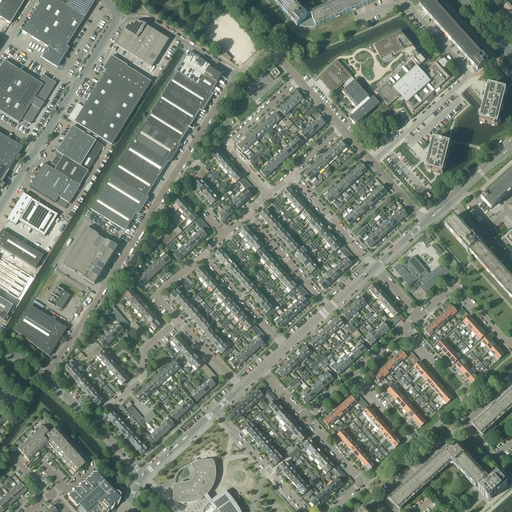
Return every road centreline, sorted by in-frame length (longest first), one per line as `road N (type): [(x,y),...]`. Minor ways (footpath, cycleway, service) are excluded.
road 1 (unclassified): [(45,374),(234,74)]
road 2 (residential): [(372,162),(467,74),(403,4),(355,20)]
road 3 (residential): [(269,194),(227,145),(298,80)]
road 4 (residential): [(94,422),(145,376),(145,350),(179,321)]
road 5 (unclassified): [(234,74),(151,21),(116,18)]
road 6 (residential): [(391,511),(379,498),(463,425)]
road 7 (residential): [(375,267),(291,174)]
road 8 (residential): [(329,307),(247,214)]
road 9 (residential): [(285,346),(202,254)]
